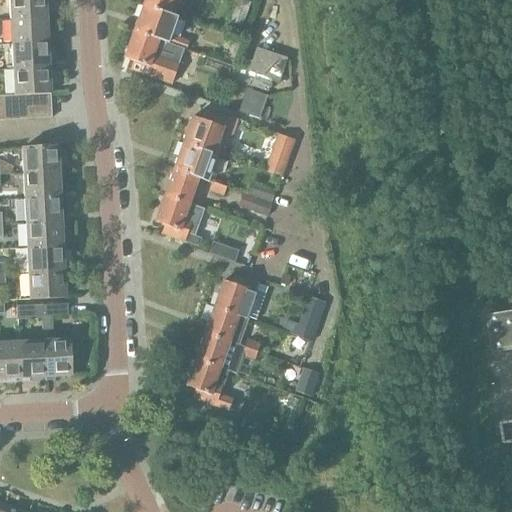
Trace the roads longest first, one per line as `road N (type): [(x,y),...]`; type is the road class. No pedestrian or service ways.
road 1 (residential): [(121,361),(86,0)]
road 2 (residential): [(148,511),(106,399)]
